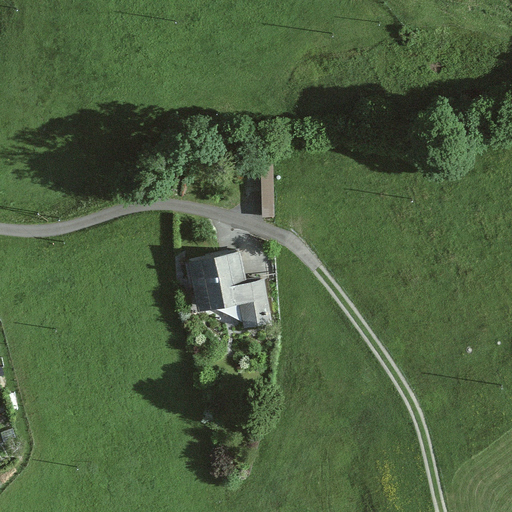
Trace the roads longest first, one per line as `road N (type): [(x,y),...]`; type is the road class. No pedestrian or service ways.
road 1 (residential): [(0,229),(51,230),(155,204),(194,207),(277,234),(320,272)]
road 2 (track): [(320,272),(403,386),(443,511)]
